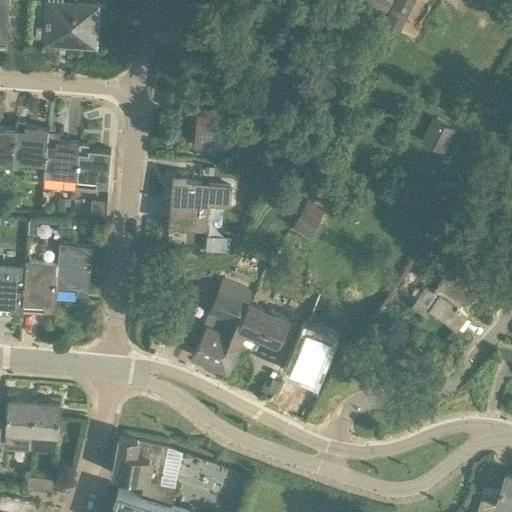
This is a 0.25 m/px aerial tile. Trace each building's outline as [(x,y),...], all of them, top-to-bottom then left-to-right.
[(64,2),(63,0),(50,0),(50,2),(47,2),(47,37),(78,38),(77,43),(96,43),(97,6),(76,4),(76,3),(64,2)] [(398,33),(415,0),(394,0),(382,25),(398,33)] [(237,142),(241,101),(210,98),(211,93),(181,91),(179,113),(197,115),(194,144),(223,147),(224,141),(237,142)] [(457,129),(433,115),(419,139),(444,153),(457,129)] [(46,152),(47,132),(48,126),(25,124),(26,120),(16,119),(15,128),(13,163),(13,161),(26,162),(25,174),(45,175),(46,152)] [(13,163),(15,128),(0,126),(0,165),(1,166),(1,162),(13,163)] [(77,176),(79,141),(79,139),(57,137),(57,133),(47,132),(46,152),(45,175),(44,178),(66,180),(66,176),(77,176)] [(79,141),(77,176),(77,185),(97,187),(97,183),(108,183),(111,148),(89,145),(89,142),(79,141)] [(234,155),(223,154),(223,163),(233,163),(234,155)] [(315,158),(305,175),(317,182),(327,165),(315,158)] [(229,204),(231,186),(196,183),(196,181),(185,180),(184,187),(173,186),(171,225),(206,229),(208,202),(229,204)] [(21,194),(12,194),(11,206),(21,206),(21,194)] [(71,196),(57,196),(57,210),(71,210),(71,196)] [(106,197),(90,197),(90,212),(106,212),(106,197)] [(309,235),(323,211),(325,208),(308,197),(292,224),(309,235)] [(230,250),(231,236),(207,235),(206,248),(230,250)] [(465,240),(457,235),(449,247),(456,252),(465,240)] [(60,262),(58,293),(78,295),(78,291),(90,292),(93,245),(61,242),(60,262)] [(483,297),(493,282),(456,257),(433,292),(438,296),(429,309),(457,327),(467,313),(457,307),(470,289),(483,297)] [(60,262),(27,260),(26,264),(23,311),(24,311),(24,309),(45,311),(46,306),(57,307),(58,293),(60,262)] [(23,311),(26,264),(0,262),(0,312),(13,314),(13,310),(23,311)] [(240,318),(247,301),(221,290),(212,308),(215,309),(207,324),(193,354),(227,369),(236,348),(218,340),(228,319),(229,320),(231,314),(240,318)] [(218,340),(236,348),(244,329),(279,344),(289,319),(247,301),(240,318),(231,314),(229,320),(228,319),(218,340)] [(289,366),(315,377),(332,337),(306,326),(289,366)] [(31,444),(34,399),(9,397),(5,442),(31,444)] [(34,399),(31,444),(58,446),(62,402),(34,399)] [(141,495),(171,504),(175,485),(158,481),(165,443),(119,434),(112,471),(144,479),(141,495)] [(511,511),(511,474),(506,472),(493,511),(486,511),(477,509),(477,511),(473,510),(471,511),(511,511)] [(53,490),(54,477),(29,474),(28,488),(53,490)] [(171,504),(141,495),(119,488),(111,511),(195,511),(171,504)] [(31,511),(34,502),(1,494),(0,498),(0,511),(31,511)]
